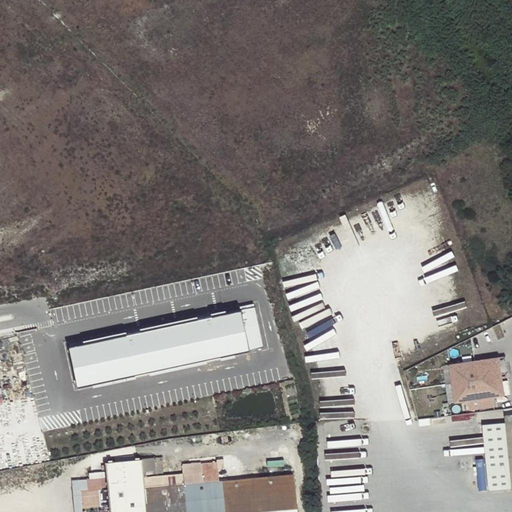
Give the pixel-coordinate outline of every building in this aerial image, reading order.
[(239,307),(69,344),(78,384),(248,348),(239,307)] [(506,355),(501,356),(502,365),(501,365),(505,394),(511,393),(506,355)] [(468,399),(469,409),(494,405),(493,395),(505,394),(501,365),(502,365),(501,356),(469,360),(450,364),(456,401),(468,399)] [(511,414),(505,415),(506,422),(509,451),(486,453),(489,490),(511,488),(511,414)] [(486,453),(509,451),(506,422),(483,424),(486,453)] [(202,471),(144,476),(144,474),(156,472),(154,456),(105,461),(109,511),(296,511),(293,473),(203,482),(202,471)] [(479,491),(486,490),(483,458),(476,459),(479,491)] [(72,478),(74,506),(82,506),(82,511),(105,511),(103,477),(72,478)]
